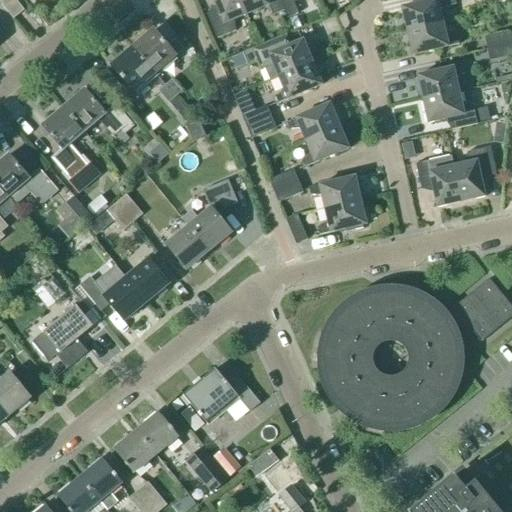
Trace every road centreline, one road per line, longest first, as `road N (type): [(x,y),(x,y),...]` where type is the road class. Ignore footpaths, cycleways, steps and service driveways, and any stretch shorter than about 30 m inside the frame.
road 1 (unclassified): [(0,497),(246,293)]
road 2 (residential): [(412,247),(350,18),(371,11)]
road 3 (residential): [(346,511),(246,293)]
road 4 (residential): [(511,382),(351,511)]
road 5 (unclassified): [(246,293),(293,273),(412,247)]
road 6 (residential): [(0,84),(100,0)]
